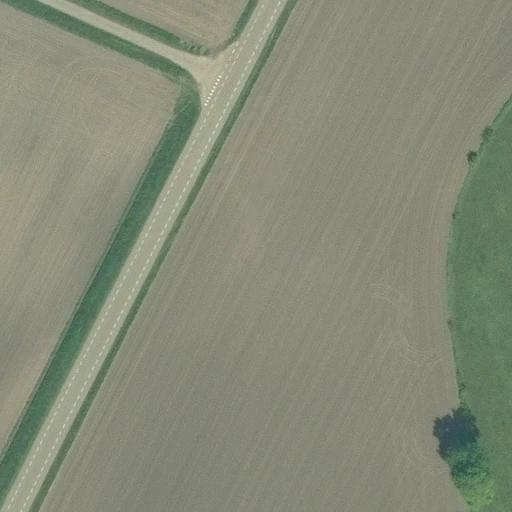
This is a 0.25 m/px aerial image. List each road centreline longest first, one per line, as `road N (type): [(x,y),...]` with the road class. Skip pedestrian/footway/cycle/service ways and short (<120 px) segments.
road 1 (tertiary): [(18,511),(273,0)]
road 2 (track): [(232,82),(46,0)]
